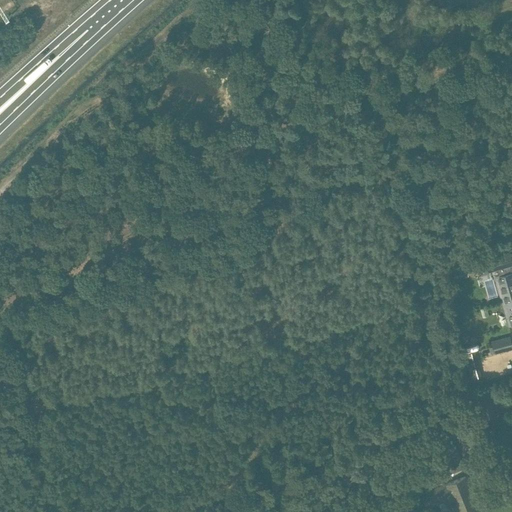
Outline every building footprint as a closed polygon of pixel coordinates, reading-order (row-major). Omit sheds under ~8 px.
[(497,270),(499,276),(495,277),(502,301),(511,298),(511,269),(511,265),(511,264),(511,261),(510,253),(485,260),(488,272),(497,270)] [(457,266),(459,276),(467,274),(465,265),(457,266)] [(509,326),(511,324),(511,298),(502,301),(509,326)] [(491,354),(511,348),(511,345),(510,336),(490,341),(492,347),(489,348),(491,354)] [(469,353),(464,355),(472,386),(477,384),(469,353)] [(487,389),(475,392),(482,419),(491,417),(487,401),(490,401),(487,389)] [(455,442),(445,446),(449,456),(459,452),(455,442)] [(464,467),(459,456),(444,462),(448,473),(464,467)] [(451,511),(481,511),(467,475),(447,483),(448,484),(422,494),(426,504),(446,497),(451,511)]
